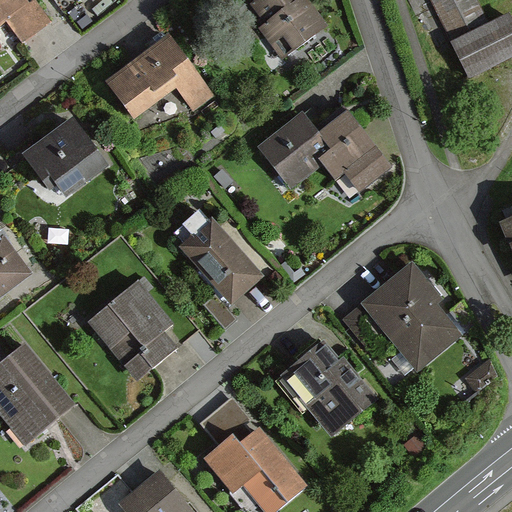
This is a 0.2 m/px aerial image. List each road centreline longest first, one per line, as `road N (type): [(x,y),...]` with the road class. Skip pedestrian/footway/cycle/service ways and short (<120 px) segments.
road 1 (residential): [(433,201),(52,511)]
road 2 (residential): [(367,0),(433,201)]
road 3 (residential): [(150,0),(0,114)]
road 4 (residential): [(452,234),(511,369)]
